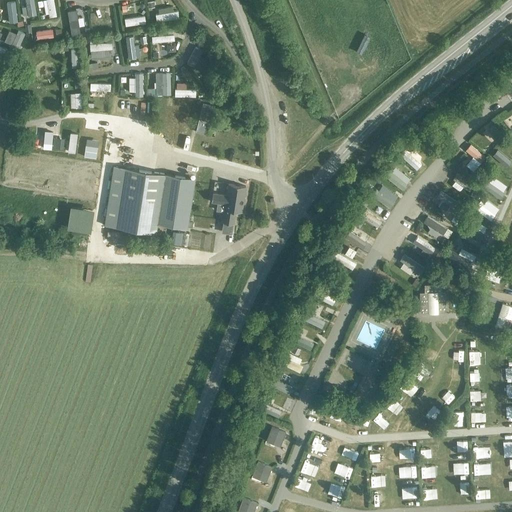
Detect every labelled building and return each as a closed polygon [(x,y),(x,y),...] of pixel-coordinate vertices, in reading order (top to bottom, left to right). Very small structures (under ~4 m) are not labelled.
[(23,0),(25,4),(19,5),(21,15),(34,12),(31,0),(23,0)] [(52,0),(44,0),(46,15),(54,14),(52,0)] [(74,7),(66,9),(70,31),(78,30),(74,7)] [(0,21),(11,23),(12,16),(0,13),(0,21)] [(122,15),(122,23),(143,23),(143,15),(122,15)] [(93,30),(112,27),(111,20),(92,23),(93,30)] [(35,37),(52,33),(50,26),(34,29),(35,37)] [(16,47),(23,32),(16,28),(9,44),(16,47)] [(88,49),(110,49),(110,41),(88,41),(88,49)] [(194,50),(189,51),(194,77),(200,76),(194,50)] [(79,91),(68,91),(68,106),(79,106),(79,91)] [(207,134),(214,105),(203,103),(196,131),(207,134)] [(475,138),(478,143),(486,139),(483,133),(475,138)] [(480,160),(485,152),(468,142),(463,151),(480,160)] [(86,144),(84,156),(96,158),(97,146),(86,144)] [(407,151),(417,158),(421,153),(410,146),(407,151)] [(402,149),(398,153),(414,168),(418,164),(402,149)] [(391,159),(386,164),(391,168),(395,163),(391,159)] [(195,178),(114,166),(105,225),(156,233),(157,223),(187,228),(195,178)] [(393,166),(386,175),(400,187),(408,178),(393,166)] [(448,182),(458,187),(461,182),(451,176),(448,182)] [(432,180),(427,185),(433,191),(438,186),(432,180)] [(221,222),(223,222),(224,222),(223,228),(232,230),(233,223),(234,224),(235,218),(236,211),(242,212),(244,199),(246,186),(229,183),(227,195),(213,193),(212,201),(225,204),(224,215),(223,215),(222,215),(221,222)] [(386,206),(391,199),(376,187),(371,193),(386,206)] [(439,198),(436,204),(446,209),(453,197),(439,190),(436,196),(439,198)] [(375,203),(372,209),(378,212),(381,207),(375,203)] [(483,205),(479,212),(490,218),(494,211),(483,205)] [(360,206),(356,213),(376,225),(380,218),(360,206)] [(419,222),(430,230),(428,232),(436,238),(444,226),(425,213),(419,222)] [(470,225),(479,229),(481,224),(473,220),(470,225)] [(461,228),(477,236),(480,230),(464,222),(461,228)] [(363,239),(366,234),(350,224),(347,229),(363,239)] [(117,229),(116,244),(128,244),(129,230),(117,229)] [(344,237),(362,245),(364,241),(346,232),(344,237)] [(443,238),(440,243),(445,247),(448,241),(443,238)] [(413,250),(422,253),(425,245),(417,242),(413,250)] [(329,247),(326,252),(332,256),(335,251),(329,247)] [(403,253),(399,259),(418,271),(422,264),(403,253)] [(391,260),(386,266),(392,271),(397,265),(391,260)] [(496,280),(499,271),(492,268),(489,277),(496,280)] [(428,312),(428,311),(438,311),(438,312),(446,312),(445,291),(442,291),(442,284),(424,285),(425,292),(420,292),(420,312),(428,312)] [(319,289),(315,296),(330,304),(333,297),(319,289)] [(502,299),(497,313),(503,315),(508,301),(502,299)] [(312,310),(320,311),(321,302),(312,301),(312,310)] [(321,328),(323,323),(303,313),(301,318),(321,328)] [(499,343),(498,355),(510,355),(511,344),(499,343)] [(294,347),(291,353),(297,356),(300,350),(294,347)] [(475,364),(475,355),(467,355),(467,364),(475,364)] [(298,370),(300,363),(283,357),(280,364),(298,370)] [(511,363),(498,363),(498,373),(511,373),(511,363)] [(412,370),(420,375),(424,370),(416,365),(412,370)] [(477,370),(467,371),(467,382),(477,381),(477,370)] [(408,377),(401,383),(410,394),(417,387),(408,377)] [(272,378),(269,384),(285,393),(289,387),(272,378)] [(445,388),(440,393),(448,401),(453,395),(445,388)] [(471,398),(482,399),(482,390),(472,390),(471,398)] [(383,403),(390,409),(398,401),(391,395),(383,403)] [(309,415),(317,418),(323,405),(315,402),(309,415)] [(511,406),(502,407),(502,417),(511,416),(511,406)] [(377,409),(373,414),(385,422),(389,417),(377,409)] [(479,410),(469,410),(468,419),(478,419),(479,410)] [(272,426),(267,441),(281,447),(287,432),(272,426)] [(305,450),(318,455),(323,444),(309,438),(305,450)] [(465,443),(447,442),(446,451),(464,453),(465,443)] [(412,443),(403,443),(403,455),(412,455),(412,443)] [(472,445),(471,455),(480,456),(481,446),(472,445)] [(339,456),(352,461),(356,451),(343,446),(339,456)] [(419,448),(421,458),(436,455),(434,448),(426,450),(425,446),(419,448)] [(381,461),(381,451),(366,451),(366,462),(381,461)] [(298,470),(312,473),(314,462),(301,459),(298,470)] [(467,459),(450,459),(450,470),(467,470),(467,459)] [(258,461),(253,476),(267,482),(273,467),(258,461)] [(471,462),(471,473),(481,472),(481,461),(471,462)] [(344,472),(346,468),(334,463),(332,467),(344,472)] [(399,466),(399,474),(414,474),(414,465),(399,466)] [(430,481),(429,469),(419,469),(419,481),(430,481)] [(296,475),(293,486),(302,488),(305,477),(296,475)] [(467,482),(454,482),(454,493),(468,493),(467,482)] [(413,486),(403,486),(404,497),(413,497),(413,486)] [(488,496),(488,487),(473,487),(473,496),(488,496)] [(421,499),(430,498),(430,488),(420,488),(421,499)] [(370,500),(384,500),(385,492),(370,492),(370,500)] [(243,497),(238,511),(255,511),(259,503),(243,497)]
